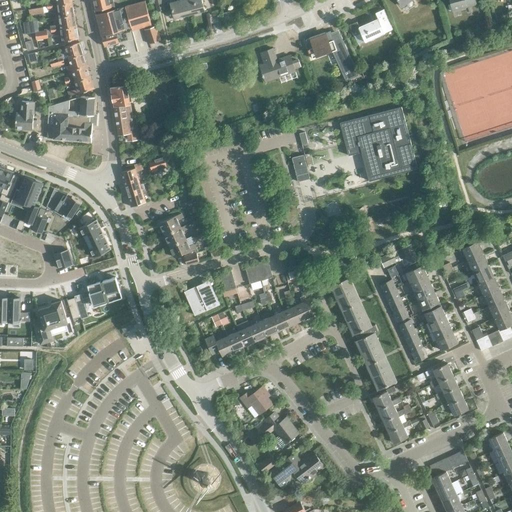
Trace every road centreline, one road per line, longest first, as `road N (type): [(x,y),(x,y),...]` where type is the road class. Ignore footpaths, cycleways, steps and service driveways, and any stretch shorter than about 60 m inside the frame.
road 1 (secondary): [(195,393),(163,349),(124,231),(100,191)]
road 2 (residential): [(101,71),(288,17)]
road 3 (residential): [(390,466),(492,414),(497,399),(489,371)]
road 4 (secondary): [(264,511),(195,393)]
road 5 (residential): [(332,323),(361,393),(314,417)]
road 6 (tertiary): [(100,191),(113,161),(101,71)]
